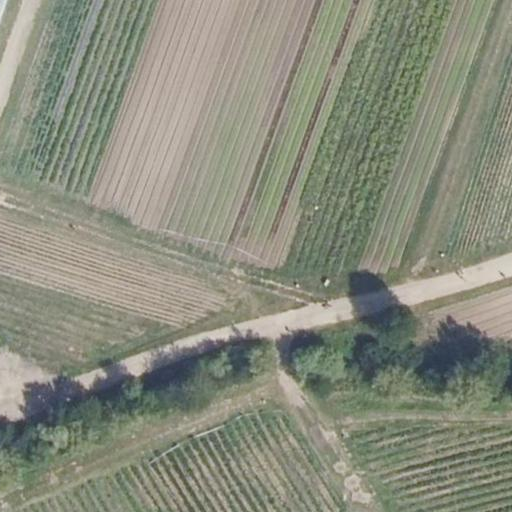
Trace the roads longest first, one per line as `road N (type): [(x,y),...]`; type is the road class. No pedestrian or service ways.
road 1 (track): [(511,353),(399,351),(311,317),(282,297),(0,191)]
road 2 (track): [(410,291),(506,0)]
road 3 (track): [(285,385),(0,491)]
road 4 (track): [(286,324),(285,385),(371,511)]
road 5 (track): [(511,409),(311,422)]
